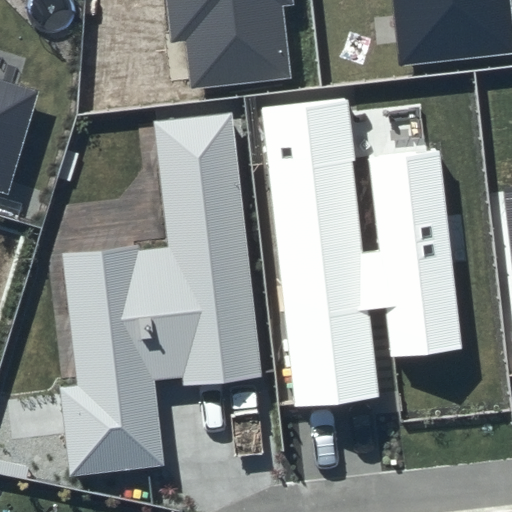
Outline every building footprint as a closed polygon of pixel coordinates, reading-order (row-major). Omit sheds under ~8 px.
[(293,0),(166,0),(171,42),(188,40),(191,88),(291,77),(281,6),(294,5),(293,0)] [(511,7),(511,0),(393,0),(401,64),(511,51),(511,7)] [(0,191),(11,195),(39,92),(0,80),(0,191)] [(345,98),(260,106),(291,408),(381,397),(376,359),(464,348),(439,147),(352,157),(345,98)] [(232,111),(152,121),(167,241),(62,254),(75,386),(59,388),(69,478),(166,467),(155,389),(263,377),(232,111)] [(511,190),(502,191),(511,280),(511,190)]
